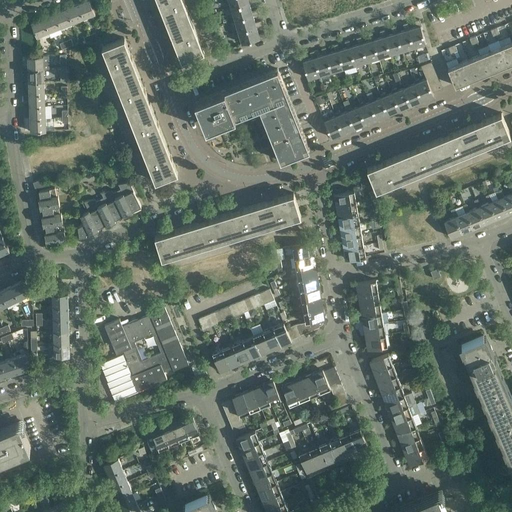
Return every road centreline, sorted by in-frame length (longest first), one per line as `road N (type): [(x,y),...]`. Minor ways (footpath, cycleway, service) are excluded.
road 1 (residential): [(336,511),(397,486),(342,335)]
road 2 (tertiary): [(313,166),(511,85)]
road 3 (residential): [(82,253),(195,197),(216,172)]
road 4 (residential): [(199,396),(342,335)]
road 5 (residential): [(333,274),(478,241)]
road 6 (residential): [(34,258),(10,112)]
road 7 (residential): [(414,0),(277,41)]
road 8 (residential): [(277,41),(158,80)]
road 9 (residential): [(247,511),(199,396)]
